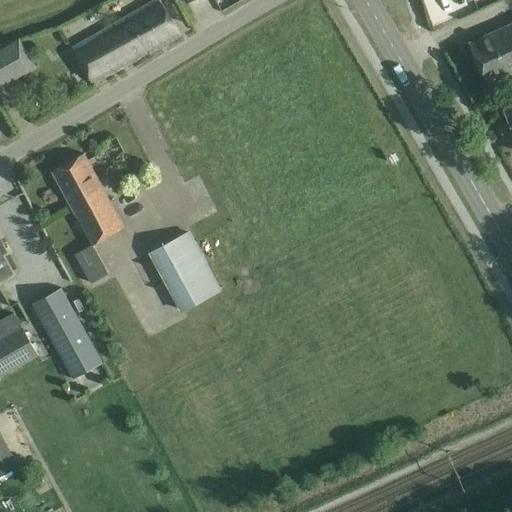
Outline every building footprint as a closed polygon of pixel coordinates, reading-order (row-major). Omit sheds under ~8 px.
[(180,37),(158,0),(155,0),(73,49),(91,82),(148,52),(150,54),(180,37)] [(511,73),(511,24),(469,44),(487,85),(511,73)] [(0,88),(36,68),(20,41),(13,43),(0,50),(0,88)] [(125,228),(84,154),(52,172),(93,246),(125,228)] [(220,293),(188,234),(151,254),(183,313),(220,293)] [(0,279),(10,274),(0,257),(7,253),(0,239),(0,279)] [(108,273),(93,246),(92,245),(75,254),(91,283),(108,273)] [(99,356),(63,291),(33,307),(69,373),(99,356)] [(21,328),(0,340),(0,374),(36,353),(21,328)] [(0,462),(0,476),(18,467),(12,456),(0,462)]
